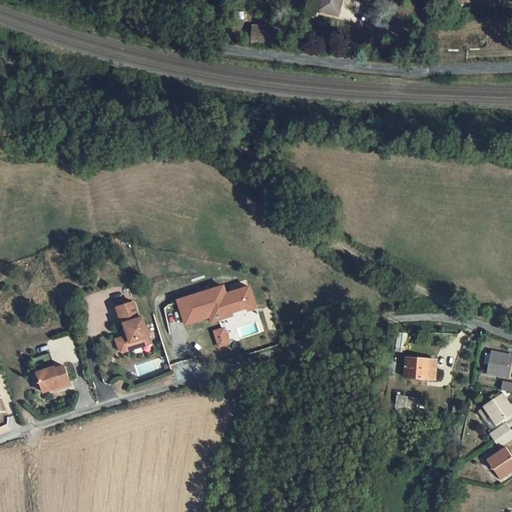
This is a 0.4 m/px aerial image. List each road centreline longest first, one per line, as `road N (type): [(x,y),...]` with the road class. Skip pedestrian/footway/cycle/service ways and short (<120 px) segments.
road 1 (residential): [(511,337),(463,320),(417,319),(0,445)]
road 2 (residential): [(511,70),(442,73),(220,49),(103,0)]
